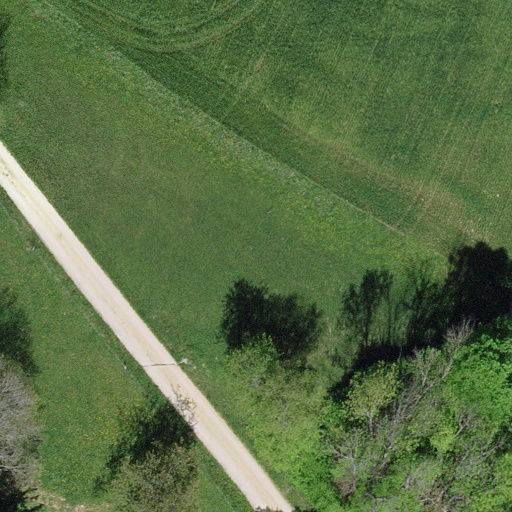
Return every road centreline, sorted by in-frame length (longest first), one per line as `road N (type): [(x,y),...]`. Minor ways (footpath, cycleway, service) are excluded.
road 1 (track): [(260,511),(192,409),(0,161)]
road 2 (unclassified): [(511,341),(507,511)]
